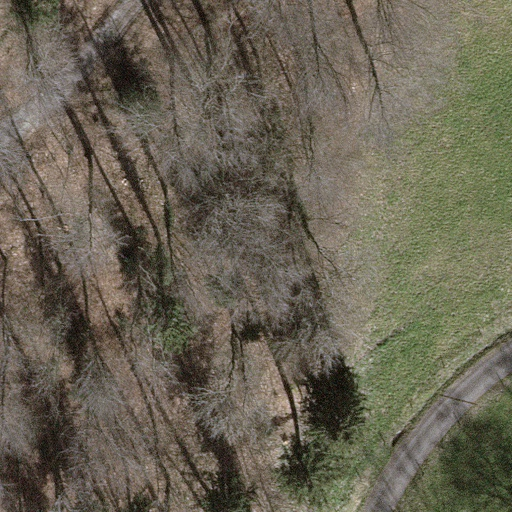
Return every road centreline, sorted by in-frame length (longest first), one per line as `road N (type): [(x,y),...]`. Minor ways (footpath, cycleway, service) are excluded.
road 1 (track): [(511,352),(439,417),(378,511)]
road 2 (track): [(143,0),(0,147)]
